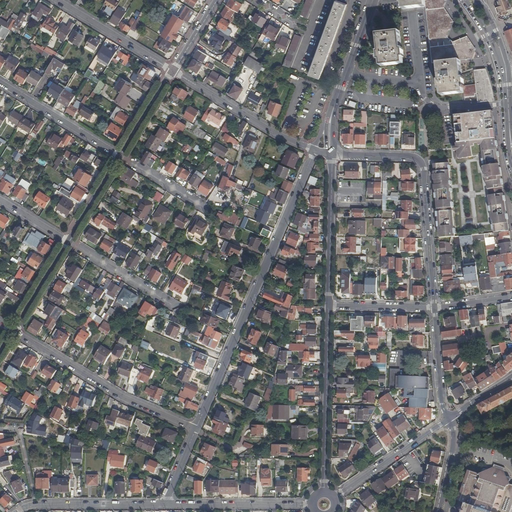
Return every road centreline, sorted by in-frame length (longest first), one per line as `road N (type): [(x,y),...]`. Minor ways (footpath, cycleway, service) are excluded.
road 1 (residential): [(313,150),(195,429)]
road 2 (residential): [(434,307),(419,159),(332,155)]
road 3 (residential): [(13,331),(133,404),(195,429)]
road 4 (residential): [(329,306),(324,493)]
road 5 (residential): [(172,70),(313,150)]
road 6 (residential): [(332,155),(329,306)]
road 7 (residential): [(312,504),(163,504)]
road 8 (residential): [(163,504),(34,504),(16,511)]
road 9 (residential): [(0,81),(121,155)]
road 10 (residential): [(445,420),(333,497)]
road 11 (residential): [(58,0),(172,70)]
